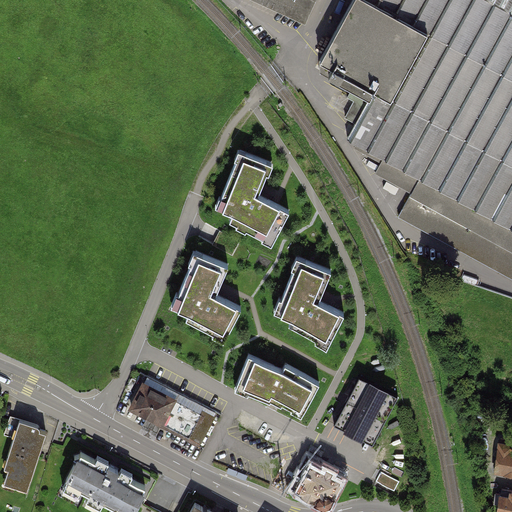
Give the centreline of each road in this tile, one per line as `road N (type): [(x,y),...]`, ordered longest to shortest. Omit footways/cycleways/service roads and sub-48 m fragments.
road 1 (residential): [(94,419),(137,346),(197,194)]
road 2 (primary): [(94,419),(272,511)]
